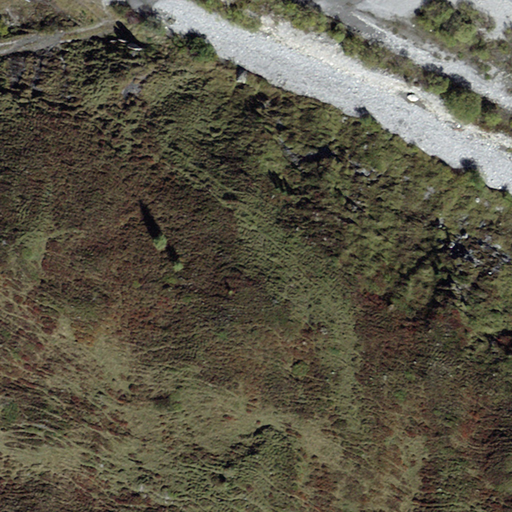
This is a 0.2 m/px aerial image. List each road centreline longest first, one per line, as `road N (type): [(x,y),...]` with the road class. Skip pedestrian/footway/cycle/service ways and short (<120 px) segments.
road 1 (track): [(300,0),(511,101)]
road 2 (track): [(0,50),(100,34),(105,18),(80,0)]
